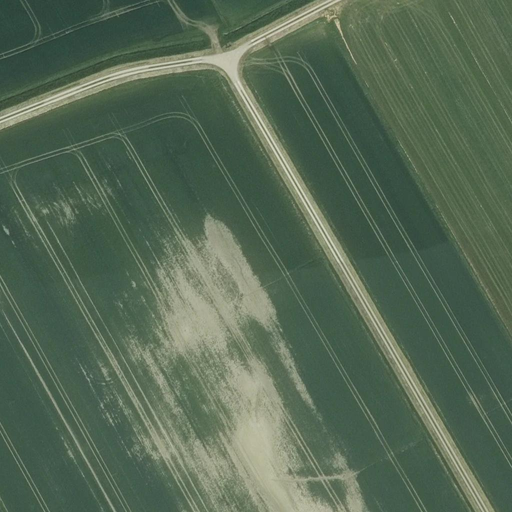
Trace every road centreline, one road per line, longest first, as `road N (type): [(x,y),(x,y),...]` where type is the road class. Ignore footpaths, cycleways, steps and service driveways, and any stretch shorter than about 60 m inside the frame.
road 1 (track): [(486,511),(222,53),(329,0)]
road 2 (track): [(222,53),(87,81),(0,116)]
